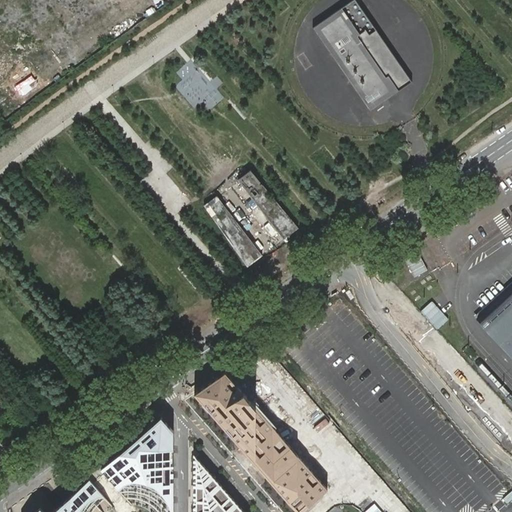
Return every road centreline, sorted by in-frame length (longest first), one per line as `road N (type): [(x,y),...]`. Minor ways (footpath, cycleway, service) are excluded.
road 1 (secondary): [(511,139),(158,381)]
road 2 (unclassified): [(219,0),(0,162)]
road 3 (secondary): [(158,381),(0,490)]
road 4 (residential): [(267,511),(186,421)]
